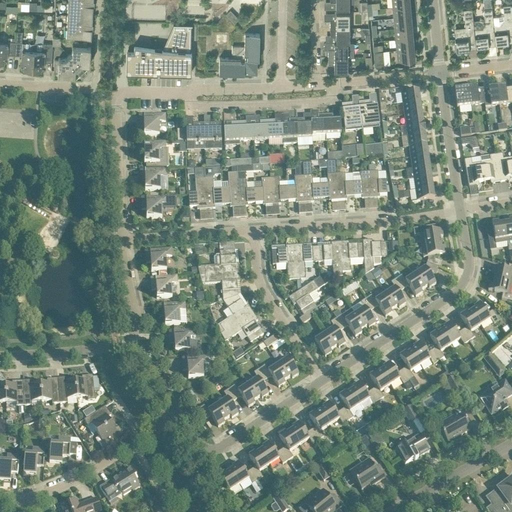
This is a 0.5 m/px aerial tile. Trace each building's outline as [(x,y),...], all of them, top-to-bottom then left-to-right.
[(329,0),(330,2),(334,2),(336,2),(336,9),(349,9),(349,3),(354,3),(354,0),(329,0)] [(92,16),(93,4),(68,3),(67,15),(92,16)] [(17,12),(20,13),(21,10),(29,10),(29,4),(21,4),(21,6),(17,6),(17,12)] [(411,16),(410,5),(392,7),(393,18),(411,16)] [(504,20),(501,24),(494,25),(495,36),(494,36),(495,45),(502,45),(503,46),(508,45),(507,33),(511,32),(511,9),(511,5),(502,6),(504,20)] [(469,52),(468,40),(475,39),(474,28),(472,8),(463,9),(465,27),(462,31),(454,32),(455,45),(454,45),(455,51),(456,51),(456,52),(469,51),(469,52)] [(484,24),(481,28),(474,28),(475,39),(476,49),(483,48),(483,50),(489,49),(488,37),(494,36),(495,36),(494,25),(492,8),(483,9),(484,24)] [(239,19),(230,10),(226,14),(234,23),(239,19)] [(349,13),(336,13),(336,20),(330,20),(330,28),(349,28),(349,13)] [(92,28),(92,16),(67,15),(67,26),(88,28),(92,28)] [(412,27),(411,16),(393,18),(394,29),(412,27)] [(165,46),(164,49),(145,48),(145,52),(141,52),(141,51),(128,50),(127,71),(191,73),(191,51),(190,51),(191,25),(175,25),(165,46)] [(92,28),(88,28),(67,26),(66,38),(91,39),(92,28)] [(413,38),(412,27),(394,29),(395,39),(413,38)] [(330,28),(330,35),(336,35),(336,42),(347,42),(349,42),(349,28),(330,28)] [(259,59),(259,41),(259,33),(245,33),(244,42),(242,42),(241,43),(241,46),(232,46),(232,56),(231,56),(229,58),(219,57),(219,72),(244,73),(244,71),(257,71),(257,59),(259,59)] [(414,49),(413,38),(395,39),(396,50),(414,49)] [(8,41),(8,43),(0,42),(0,62),(4,63),(4,61),(7,61),(7,55),(14,55),(15,42),(8,41)] [(22,56),(21,67),(24,67),(23,69),(32,70),(34,43),(15,42),(14,55),(22,56)] [(336,42),(334,42),(334,49),(328,49),(328,57),(347,57),(347,42),(336,42)] [(52,45),(52,44),(34,43),(32,70),(41,70),(41,68),(44,68),(44,62),(51,63),(52,45)] [(65,58),(59,58),(58,60),(58,66),(57,76),(75,77),(76,68),(82,75),(87,71),(80,64),(81,64),(90,64),(91,47),(87,46),(81,46),(74,46),(72,45),(72,52),(65,58)] [(396,50),(397,61),(415,59),(414,49),(396,50)] [(384,66),(383,51),(378,51),(374,52),(374,57),(375,67),(384,66)] [(328,64),(334,64),(334,71),(348,71),(347,57),(328,57),(328,64)] [(506,89),(505,86),(497,87),(499,106),(511,104),(511,94),(511,88),(506,89)] [(477,89),(477,87),(469,88),(471,106),(485,105),(485,107),(486,107),(483,89),(477,89)] [(484,92),(483,89),(486,107),(499,106),(497,87),(488,88),(489,91),(484,92)] [(454,90),(457,108),(471,106),(469,88),(454,90)] [(420,102),(418,91),(401,94),(403,105),(420,102)] [(359,103),(359,109),(360,109),(362,130),(379,128),(379,120),(378,117),(377,107),(370,108),(369,102),(359,103)] [(422,113),(420,102),(403,105),(404,115),(422,113)] [(342,105),(343,115),(345,132),(362,130),(360,109),(359,109),(353,110),(352,104),(342,105)] [(423,123),(422,113),(404,115),(406,126),(423,123)] [(139,115),(139,128),(144,128),(144,137),(154,137),(159,136),(159,122),(165,122),(165,115),(139,115)] [(311,125),(312,136),(312,139),(312,143),(326,142),(326,140),(326,135),(325,118),(325,115),(318,116),(318,122),(311,122),(311,125)] [(325,115),(325,118),(326,135),(326,140),(340,139),(340,134),(341,134),(340,121),(333,121),(333,115),(325,115)] [(304,125),(304,119),(296,120),(297,139),(312,139),(312,136),(311,125),(304,125)] [(289,120),(289,126),(282,126),(283,140),(282,140),(282,145),(297,144),(297,139),(296,120),(289,120)] [(260,122),(260,125),(260,128),(253,128),(254,141),(268,141),(267,121),(260,122)] [(275,127),(275,121),(267,121),(268,141),(282,140),(283,140),(282,126),(275,127)] [(246,128),(246,122),(238,123),(239,142),(254,141),(253,128),(246,128)] [(210,130),(204,130),(204,143),(204,151),(222,150),(221,123),(210,124),(210,130)] [(239,142),(238,123),(226,123),(226,126),(224,126),(225,146),(239,146),(239,142)] [(424,123),(423,123),(406,126),(408,137),(425,135),(424,123)] [(193,124),(193,127),(193,130),(186,130),(186,139),(187,140),(187,142),(187,151),(204,151),(204,143),(204,130),(204,124),(193,124)] [(470,129),(470,127),(460,129),(461,137),(475,135),(474,129),(470,129)] [(426,145),(425,135),(408,137),(409,148),(426,145)] [(461,140),(462,146),(472,145),(473,150),(479,149),(477,138),(462,140),(461,140)] [(139,142),(140,156),(144,156),(144,164),(146,164),(154,164),(159,164),(159,150),(166,150),(166,142),(139,142)] [(428,156),(426,145),(409,148),(411,158),(428,156)] [(270,155),(270,164),(284,164),(284,154),(270,155)] [(502,154),(496,155),(500,178),(500,183),(507,182),(509,183),(510,181),(510,178),(511,177),(511,158),(503,160),(502,154)] [(489,157),(480,158),(481,163),(484,181),(484,182),(490,181),(490,184),(493,186),(494,184),(500,183),(500,178),(496,155),(489,157)] [(430,167),(428,156),(411,158),(412,169),(430,167)] [(471,159),(464,161),(469,188),(475,187),(478,188),(479,186),(479,183),(484,182),(484,181),(481,163),(480,164),(472,165),(471,159)] [(329,198),(329,201),(338,201),(336,174),(335,161),(326,161),(327,175),(328,184),(320,185),(321,199),(329,198)] [(318,162),(302,163),(303,177),(305,203),(314,202),(314,199),(321,199),(320,185),(313,185),(311,166),(319,166),(318,162)] [(302,163),(294,163),(295,165),(295,170),(295,178),(303,177),(302,163)] [(237,173),(239,207),(248,207),(248,204),(255,203),(254,189),(247,190),(246,174),(247,172),(247,166),(240,167),(236,167),(237,173)] [(431,177),(430,167),(412,169),(414,180),(431,177)] [(216,178),(217,175),(220,175),(220,168),(205,169),(206,178),(216,178)] [(140,170),(140,183),(145,183),(145,191),(160,191),(160,177),(166,177),(166,169),(140,170)] [(196,193),(189,194),(189,208),(197,207),(197,210),(206,210),(206,206),(204,179),(203,169),(195,170),(196,193)] [(360,173),(361,182),(353,183),(354,197),(362,196),(362,199),(371,199),(369,172),(360,173)] [(386,180),(379,181),(378,172),(369,172),(371,199),(380,198),(379,195),(387,194),(386,184),(386,180)] [(230,208),(239,207),(237,173),(232,174),(228,174),(229,191),(221,192),(222,206),(230,205),(230,208)] [(346,183),(345,174),(336,174),(338,201),(347,200),(346,197),(354,197),(353,183),(346,183)] [(305,203),(303,177),(295,178),(294,178),(295,182),(287,182),(287,187),(288,201),(296,201),(296,204),(305,203)] [(433,188),(431,177),(414,180),(415,191),(433,188)] [(214,192),(213,178),(204,179),(206,210),(215,209),(215,206),(222,206),(221,192),(214,192)] [(279,178),(274,179),(271,179),(272,205),(281,205),(281,202),(288,201),(287,187),(280,188),(279,178)] [(254,189),(255,203),(263,203),(263,206),(272,205),(271,179),(261,180),(262,183),(254,184),(254,189)] [(433,188),(415,191),(410,192),(411,202),(417,201),(434,199),(433,188)] [(152,197),(142,197),(142,210),(146,210),(146,219),(162,219),(162,209),(162,208),(176,208),(176,204),(175,197),(168,197),(152,197)] [(492,222),(494,237),(488,238),(490,251),(496,250),(496,245),(506,243),(508,251),(509,251),(504,224),(499,224),(499,221),(492,222)] [(430,227),(426,227),(413,229),(414,236),(420,235),(422,246),(441,243),(440,238),(443,238),(442,231),(431,233),(430,227)] [(363,241),(363,244),(364,259),(365,276),(374,270),(373,259),(387,258),(386,243),(372,244),(372,241),(363,241)] [(349,242),(340,243),(342,273),(351,272),(350,260),(364,259),(363,244),(349,245),(349,242)] [(331,243),(331,246),(317,247),(318,263),(332,262),(333,278),(342,277),(342,273),(340,243),(331,243)] [(422,246),(423,258),(427,257),(428,261),(427,263),(439,268),(441,262),(436,260),(435,256),(446,254),(444,248),(441,248),(441,243),(422,246)] [(304,248),(303,245),(295,246),(297,280),(298,280),(301,280),(306,280),(305,263),(318,263),(317,247),(304,248)] [(272,250),(273,266),(287,265),(288,281),(297,280),(295,246),(286,246),(286,249),(272,250)] [(145,251),(146,264),(151,264),(151,272),(158,272),(161,271),(166,271),(165,257),(172,257),(171,249),(145,251)] [(220,252),(220,255),(215,255),(213,258),(214,266),(197,267),(199,276),(239,273),(239,264),(236,265),(235,251),(220,252)] [(427,263),(425,268),(415,275),(425,289),(428,287),(429,289),(436,284),(428,273),(431,272),(436,274),(439,268),(427,263)] [(508,271),(493,267),(492,274),(495,275),(494,280),(511,283),(511,265),(509,265),(508,271)] [(376,269),(371,272),(375,279),(380,276),(376,269)] [(239,273),(199,276),(202,285),(222,284),(223,301),(238,296),(237,282),(240,282),(239,273)] [(415,275),(405,281),(402,276),(396,279),(403,290),(408,286),(416,298),(422,293),(421,291),(425,289),(415,275)] [(151,278),(152,291),(156,291),(157,299),(167,298),(172,298),(171,284),(177,284),(177,276),(167,277),(161,277),(158,277),(151,278)] [(298,293),(289,299),(294,306),(296,305),(304,316),(310,312),(317,308),(313,303),(319,299),(315,292),(325,286),(320,278),(301,290),(298,293)] [(403,290),(396,279),(391,283),(395,288),(385,295),(394,309),(398,306),(399,308),(406,304),(398,293),(403,290)] [(488,291),(493,292),(503,294),(501,300),(511,302),(511,295),(510,295),(511,286),(511,283),(494,280),(493,285),(490,284),(488,291)] [(356,283),(341,292),(345,297),(359,288),(356,283)] [(385,295),(375,301),(371,296),(366,299),(373,310),(378,306),(386,317),(392,313),(391,311),(394,309),(385,295)] [(238,296),(223,301),(233,316),(217,327),(221,335),(253,314),(248,306),(246,308),(238,296)] [(373,310),(366,299),(361,303),(365,308),(355,315),(364,329),(368,326),(369,328),(375,324),(368,313),(373,310)] [(180,325),(180,324),(186,324),(185,303),(159,305),(160,318),(164,318),(165,326),(180,325)] [(473,308),(475,310),(471,312),(480,326),(490,320),(494,325),(499,322),(492,311),(487,315),(480,303),(473,308)] [(310,312),(304,316),(299,319),(303,325),(313,318),(310,312)] [(466,312),(460,317),(467,328),(462,331),(469,342),(474,338),(471,333),(480,326),(471,312),(468,314),(466,312)] [(255,323),(258,321),(253,314),(221,335),(225,343),(243,331),(251,343),(263,335),(255,323)] [(355,315),(345,321),(341,316),(336,319),(343,330),(348,326),(355,337),(362,333),(360,331),(364,329),(355,315)] [(343,330),(336,319),(331,323),(334,328),(324,335),(334,349),(337,346),(339,348),(345,344),(338,333),(343,330)] [(443,327),(445,329),(441,332),(450,346),(460,340),(464,345),(469,342),(462,331),(457,334),(450,323),(443,327)] [(194,337),(196,337),(195,330),(169,332),(170,345),(174,344),(175,353),(197,351),(196,341),(194,341),(194,337)] [(436,332),(430,336),(437,348),(432,351),(439,362),(444,358),(440,353),(450,346),(441,332),(437,334),(436,332)] [(314,341),(325,357),(332,353),(330,351),(334,349),(324,335),(314,341)] [(274,336),(265,342),(263,343),(267,348),(277,341),(274,336)] [(413,347),(414,349),(411,352),(420,366),(430,360),(434,365),(439,362),(432,351),(427,354),(419,343),(413,347)] [(406,352),(399,356),(407,368),(402,371),(409,382),(414,378),(410,373),(420,366),(411,352),(407,354),(406,352)] [(499,379),(506,373),(489,352),(482,358),(499,379)] [(182,358),(183,371),(188,371),(188,379),(198,379),(203,378),(202,364),(209,364),(208,356),(182,358)] [(288,359),(280,364),(278,365),(287,379),(291,377),(292,379),(299,375),(288,359)] [(383,367),(384,369),(381,372),(390,386),(400,379),(403,385),(409,382),(402,371),(397,374),(389,363),(383,367)] [(278,365),(268,372),(264,366),(259,370),(266,380),(271,377),(279,388),(285,384),(284,382),(287,379),(278,365)] [(266,380),(259,370),(254,373),(258,379),(248,385),(257,399),(261,397),(262,399),(268,395),(261,384),(266,380)] [(376,372),(369,376),(377,388),(371,391),(378,401),(384,398),(380,392),(390,386),(381,372),(377,374),(376,372)] [(82,377),(82,380),(75,381),(77,398),(87,397),(88,401),(95,400),(93,376),(82,377)] [(453,396),(462,391),(454,376),(445,382),(453,396)] [(69,382),(68,378),(58,379),(60,404),(67,403),(67,399),(77,398),(75,381),(69,382)] [(47,380),(47,383),(40,384),(42,401),(52,401),(52,404),(60,404),(58,379),(47,380)] [(12,382),(12,385),(5,386),(6,403),(16,403),(16,406),(24,406),(23,381),(12,382)] [(34,384),(33,381),(23,381),(24,406),(32,406),(31,402),(42,401),(40,384),(34,384)] [(483,398),(487,405),(485,406),(491,416),(500,410),(501,412),(508,407),(504,400),(511,395),(511,392),(505,382),(497,387),(495,384),(486,390),(489,394),(483,398)] [(353,387),(354,389),(350,392),(360,406),(370,399),(373,405),(378,401),(371,391),(366,394),(359,383),(353,387)] [(248,385),(238,392),(234,386),(229,390),(236,400),(241,397),(248,408),(255,404),(253,402),(257,399),(248,385)] [(236,400),(229,390),(224,393),(227,399),(218,405),(227,419),(231,417),(232,419),(238,415),(231,404),(236,400)] [(186,394),(186,395),(193,404),(198,401),(191,391),(186,394)] [(345,392),(339,396),(346,408),(341,411),(348,421),(353,418),(350,412),(360,406),(350,392),(347,394),(345,392)] [(322,407),(324,409),(320,412),(330,426),(339,419),(343,425),(348,421),(341,411),(336,414),(329,403),(322,407)] [(211,417),(218,428),(225,424),(223,422),(227,419),(218,405),(208,412),(204,406),(199,410),(206,420),(211,417)] [(410,424),(420,419),(412,406),(403,411),(410,424)] [(105,407),(84,420),(88,426),(91,424),(97,433),(112,424),(108,418),(111,416),(105,407)] [(315,412),(309,416),(316,427),(311,431),(318,441),(323,438),(320,432),(330,426),(320,412),(317,414),(315,412)] [(471,430),(466,421),(461,413),(438,426),(448,443),(471,430)] [(292,427),(294,429),(290,432),(299,446),(309,439),(313,445),(318,441),(311,431),(306,434),(299,423),(292,427)] [(370,423),(363,428),(366,433),(373,428),(370,423)] [(115,430),(112,424),(97,433),(102,442),(99,444),(103,450),(124,437),(118,428),(115,430)] [(285,432),(279,436),(286,447),(281,451),(288,461),(293,458),(289,452),(299,446),(290,432),(286,434),(285,432)] [(430,451),(425,443),(420,435),(396,449),(400,456),(405,465),(413,460),(414,461),(415,461),(416,461),(417,461),(418,460),(418,459),(418,458),(418,457),(416,454),(419,452),(423,455),(430,451)] [(70,443),(71,439),(58,438),(58,444),(51,443),(49,463),(62,464),(63,457),(69,457),(69,455),(76,456),(77,444),(70,443)] [(262,447),(263,449),(260,452),(269,466),(279,459),(283,465),(288,461),(281,451),(276,454),(268,443),(262,447)] [(45,449),(33,448),(32,454),(25,453),(23,473),(36,474),(37,467),(43,468),(44,458),(45,449)] [(255,452),(248,456),(256,467),(251,471),(258,481),(263,478),(259,472),(269,466),(260,452),(256,454),(255,452)] [(19,456),(7,455),(7,461),(0,460),(0,480),(8,481),(10,481),(11,474),(18,474),(19,464),(19,462),(19,456)] [(379,467),(375,469),(369,460),(349,473),(356,483),(361,491),(373,483),(375,485),(386,478),(380,469),(379,467)] [(232,467),(233,469),(230,471),(239,486),(249,479),(252,485),(258,481),(251,471),(246,474),(238,463),(232,467)] [(330,478),(321,464),(315,468),(323,482),(330,478)] [(111,481),(100,488),(105,497),(109,502),(109,503),(111,505),(117,501),(115,499),(119,496),(121,495),(122,495),(123,496),(131,491),(132,491),(133,491),(140,487),(136,480),(138,479),(131,468),(111,481)] [(218,476),(226,487),(220,491),(227,501),(233,498),(229,492),(239,486),(230,471),(226,474),(225,472),(218,476)] [(497,502),(492,507),(495,511),(511,511),(511,479),(505,485),(505,486),(502,489),(501,488),(492,495),(497,502)] [(342,506),(334,496),(330,499),(323,491),(316,497),(319,500),(308,509),(310,511),(331,511),(334,510),(336,511),(342,506)] [(280,496),(273,500),(275,503),(280,511),(281,511),(285,511),(289,510),(280,496)] [(77,501),(62,506),(63,511),(101,511),(96,498),(78,504),(77,501)]
